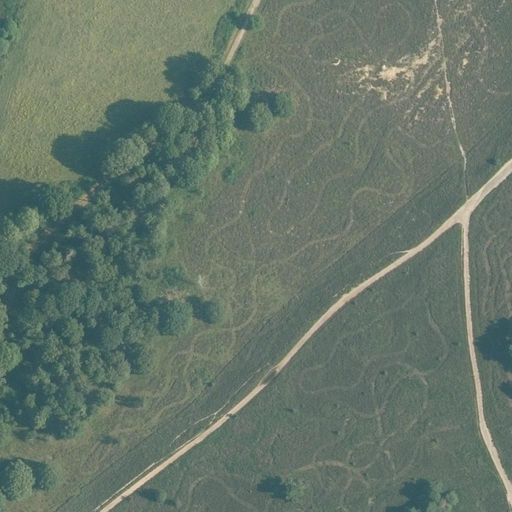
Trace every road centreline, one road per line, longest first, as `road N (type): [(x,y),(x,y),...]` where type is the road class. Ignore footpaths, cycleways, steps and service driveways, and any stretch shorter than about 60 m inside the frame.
road 1 (unknown): [(511,493),(485,433),(470,334),(467,213),(333,310),(248,394),(106,511)]
road 2 (track): [(0,322),(15,280),(43,239),(206,91),(258,0)]
